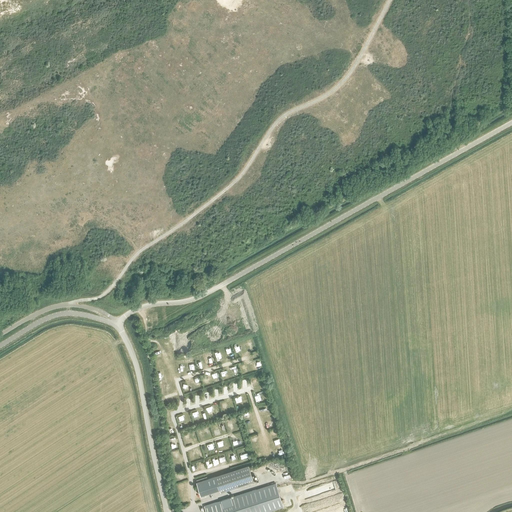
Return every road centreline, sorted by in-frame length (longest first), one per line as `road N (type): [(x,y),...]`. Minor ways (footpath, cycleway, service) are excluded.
road 1 (unclassified): [(511,122),(205,294),(138,308),(116,325)]
road 2 (track): [(282,480),(303,482),(504,414)]
road 3 (unclassified): [(116,325),(136,364),(166,511)]
road 4 (unclassified): [(0,345),(58,314),(116,325)]
